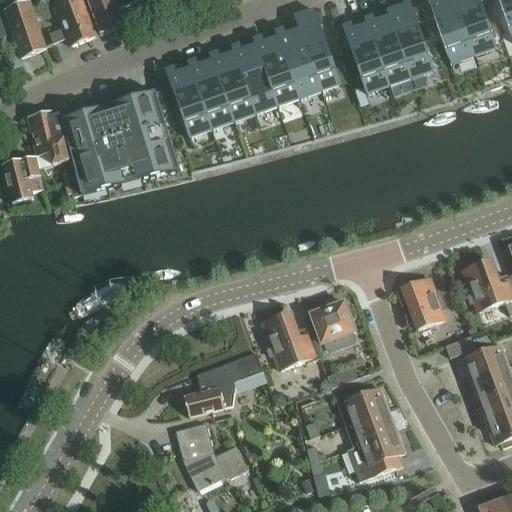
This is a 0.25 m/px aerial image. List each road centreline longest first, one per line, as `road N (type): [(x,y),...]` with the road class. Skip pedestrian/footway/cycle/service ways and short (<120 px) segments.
road 1 (tertiary): [(37,511),(109,382),(142,341),(213,300),(365,262)]
road 2 (tertiary): [(0,125),(310,0)]
road 3 (residential): [(511,470),(465,487),(411,390),(365,262)]
road 4 (tertiary): [(365,262),(511,211)]
